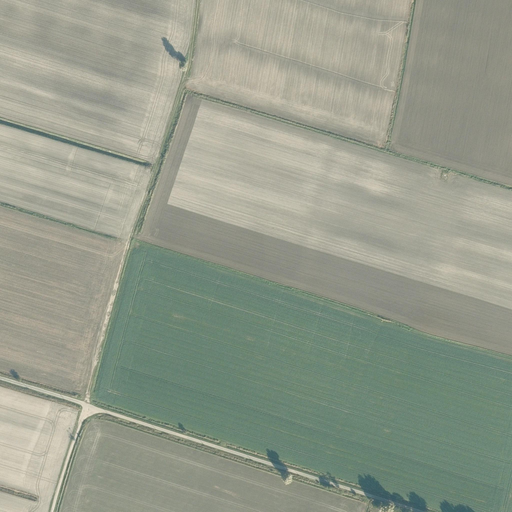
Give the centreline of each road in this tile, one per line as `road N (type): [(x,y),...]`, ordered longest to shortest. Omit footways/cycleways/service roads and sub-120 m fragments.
road 1 (track): [(51,511),(130,235),(191,66),(196,0)]
road 2 (unclassified): [(0,378),(416,511)]
